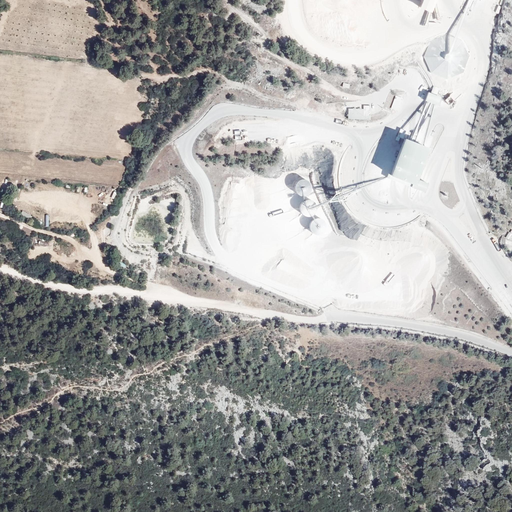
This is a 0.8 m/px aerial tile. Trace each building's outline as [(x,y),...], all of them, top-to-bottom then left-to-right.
[(410,0),(409,2),(428,8),(423,25),(425,25),(433,0),(410,0)] [(464,72),(470,56),(463,41),(446,34),(431,42),(425,58),(432,74),(448,80),(464,72)] [(436,104),(439,95),(427,90),(423,99),(436,104)] [(403,98),(396,96),(392,109),(399,111),(403,98)] [(364,109),(349,109),(349,119),(370,120),(371,106),(364,106),(364,109)] [(427,147),(404,139),(391,175),(413,183),(427,147)] [(296,191),(308,192),(309,181),(297,180),(296,191)] [(308,217),(310,232),(323,230),(321,215),(308,217)]
